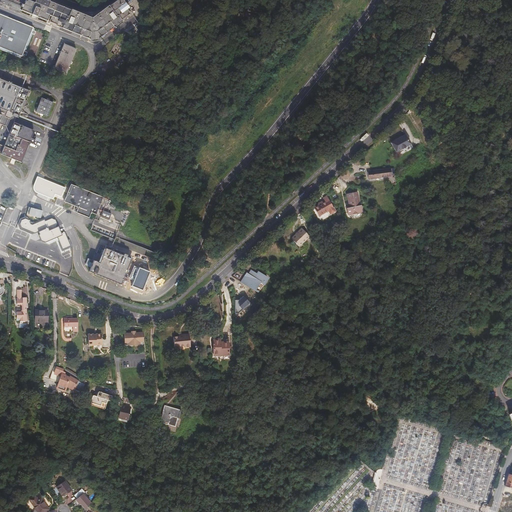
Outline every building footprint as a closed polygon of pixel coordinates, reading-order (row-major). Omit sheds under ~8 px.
[(46,0),(0,0),(0,2),(19,11),(19,10),(90,40),(90,42),(99,41),(99,39),(122,21),(118,16),(129,8),(123,0),(117,0),(92,19),(46,0)] [(0,48),(22,58),(33,29),(0,15),(0,48)] [(135,56),(120,36),(114,41),(122,53),(125,51),(125,52),(125,53),(131,61),(134,59),(133,58),(135,56)] [(71,62),(76,49),(64,44),(54,69),(58,70),(56,75),(60,77),(62,72),(66,74),(68,69),(69,70),(70,68),(69,67),(70,64),(71,64),(72,62),(71,62)] [(0,104),(20,112),(22,108),(29,105),(27,100),(25,100),(28,94),(29,94),(30,93),(28,92),(29,90),(0,78),(0,104)] [(48,116),(54,102),(42,97),(36,111),(48,116)] [(17,118),(18,115),(0,108),(0,123),(5,125),(8,118),(11,119),(12,116),(17,118)] [(0,153),(21,162),(29,142),(33,144),(35,140),(30,138),(33,130),(14,122),(4,146),(0,144),(0,153)] [(130,148),(142,142),(138,134),(135,135),(133,131),(129,133),(131,139),(126,141),(130,148)] [(403,136),(389,144),(394,153),(408,145),(403,136)] [(390,169),(367,171),(368,179),(390,176),(390,169)] [(96,215),(103,197),(71,184),(64,202),(78,207),(76,213),(89,218),(91,213),(96,215)] [(347,215),(349,215),(361,213),(362,212),(361,207),(358,207),(358,205),(360,205),(357,193),(348,195),(350,209),(346,209),(347,215)] [(372,193),(360,194),(361,203),(373,202),(372,193)] [(335,212),(327,197),(323,199),(325,202),(313,208),(318,217),(328,212),(330,215),(335,212)] [(110,220),(112,213),(104,210),(101,217),(110,220)] [(56,228),(57,224),(56,220),(52,218),(45,221),(44,219),(32,225),(31,224),(29,220),(25,218),(21,220),(20,224),(21,228),(35,233),(48,228),(49,230),(56,228)] [(310,236),(302,227),(298,231),(299,232),(292,238),(299,246),(310,236)] [(146,249),(119,239),(117,245),(144,256),(146,249)] [(121,285),(131,259),(106,249),(103,249),(98,262),(94,261),(91,267),(89,272),(93,273),(93,272),(95,273),(95,274),(121,285)] [(90,259),(89,262),(87,261),(85,265),(91,267),(93,263),(94,261),(90,259)] [(248,274),(246,273),(241,281),(256,290),(257,289),(260,283),(264,285),(268,279),(258,272),(256,274),(250,270),(248,274)] [(257,289),(256,290),(259,293),(264,285),(260,283),(257,289)] [(22,289),(17,289),(17,297),(16,304),(21,304),(22,305),(22,310),(21,311),(17,311),(17,317),(20,317),(21,319),(22,322),(29,322),(29,304),(27,304),(27,303),(28,296),(23,296),(22,296),(22,289)] [(235,311),(250,310),(249,298),(234,299),(235,311)] [(35,308),(34,319),(47,320),(47,308),(40,308),(35,308)] [(72,325),(72,329),(77,329),(76,317),(63,317),(63,325),(72,325)] [(132,331),(124,331),(125,340),(128,340),(128,342),(129,343),(131,343),(134,343),(135,343),(138,342),(139,342),(139,340),(143,340),(142,330),(135,331),(135,332),(132,332),(132,331)] [(93,333),(87,333),(87,344),(93,344),(93,348),(101,348),(101,334),(100,333),(96,333),(95,334),(93,334),(93,333)] [(189,336),(189,334),(183,334),(183,336),(173,336),(174,346),(184,346),(184,347),(190,347),(189,340),(189,336)] [(212,341),(212,356),(216,355),(216,357),(228,357),(227,341),(212,341)] [(62,375),(63,371),(56,368),(54,375),(61,378),(62,375)] [(61,378),(58,390),(64,392),(69,378),(62,375),(61,378)] [(70,378),(70,379),(69,378),(64,392),(66,392),(68,387),(75,389),(78,381),(70,378)] [(78,381),(75,389),(76,389),(77,387),(82,389),(85,382),(79,380),(79,381),(78,381)] [(111,401),(113,396),(98,391),(97,396),(93,394),(91,402),(105,407),(108,400),(111,401)] [(176,424),(181,407),(166,402),(166,403),(161,418),(164,419),(164,420),(176,424)] [(118,417),(119,417),(128,419),(131,406),(121,403),(118,417)] [(64,481),(56,487),(62,496),(70,490),(64,481)] [(29,500),(31,504),(38,499),(35,495),(29,500)] [(38,499),(31,504),(35,510),(33,511),(44,511),(49,508),(41,496),(38,499)] [(84,510),(88,505),(79,497),(73,502),(72,503),(77,507),(78,505),(84,510)]
